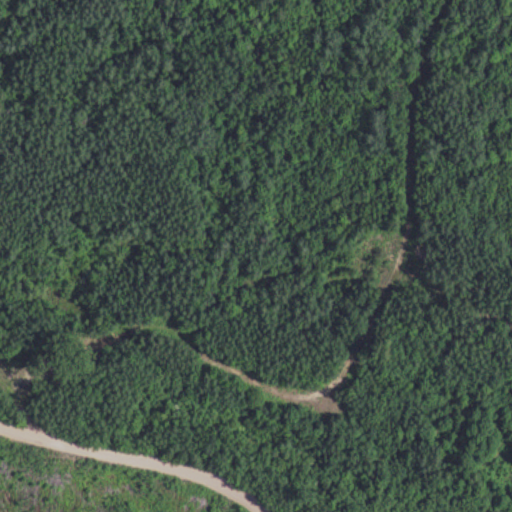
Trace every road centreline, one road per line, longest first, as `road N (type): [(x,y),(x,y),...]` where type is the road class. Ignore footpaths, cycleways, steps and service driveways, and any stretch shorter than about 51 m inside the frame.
road 1 (track): [(0,362),(46,361),(174,319),(265,381),(332,393),(415,228),(419,121),(437,27),(455,0)]
road 2 (tertiary): [(270,511),(211,477),(0,424)]
